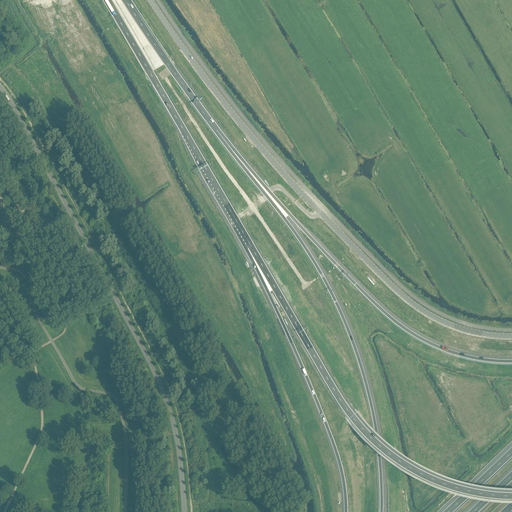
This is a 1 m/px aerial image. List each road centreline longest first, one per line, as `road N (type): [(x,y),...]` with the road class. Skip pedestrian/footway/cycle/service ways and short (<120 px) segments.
road 1 (unclassified): [(511,336),(464,330),(410,302),(275,165),(149,0)]
road 2 (track): [(0,78),(167,388),(190,511)]
road 3 (unclassified): [(184,511),(175,434),(159,384),(0,87)]
road 4 (motorway): [(382,511),(370,404),(335,302),(230,148)]
road 5 (motorway): [(250,247),(370,438),(444,484),(511,496)]
road 6 (motorway): [(511,362),(464,356),(410,334),(230,148)]
road 7 (trunk): [(106,0),(250,247)]
road 8 (motorway): [(250,247),(335,450),(345,511)]
road 9 (trunk): [(230,148),(125,0)]
